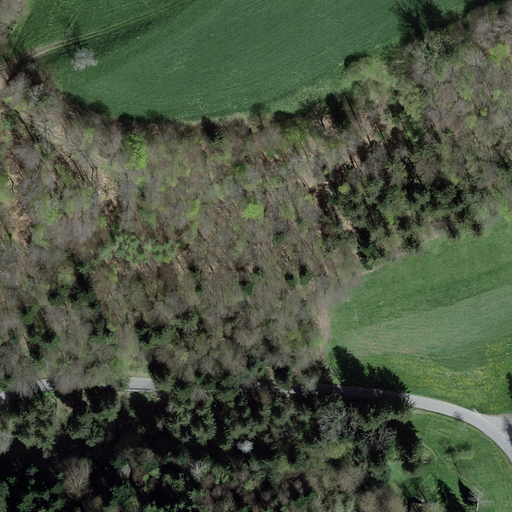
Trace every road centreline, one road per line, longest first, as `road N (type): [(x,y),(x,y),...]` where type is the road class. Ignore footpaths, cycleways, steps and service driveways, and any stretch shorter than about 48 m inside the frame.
road 1 (unclassified): [(0,400),(74,381),(334,388),(449,409),(511,451)]
road 2 (track): [(183,0),(43,48),(0,73)]
